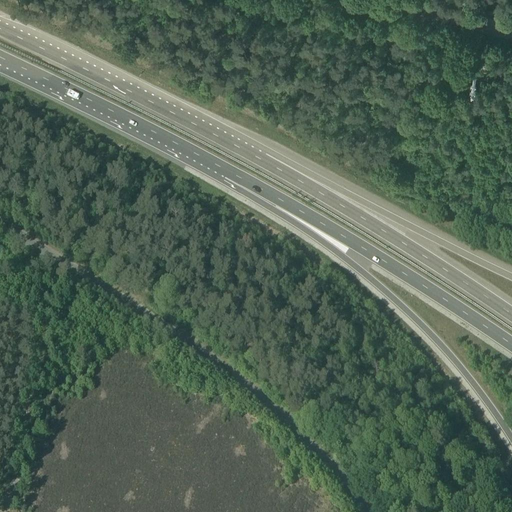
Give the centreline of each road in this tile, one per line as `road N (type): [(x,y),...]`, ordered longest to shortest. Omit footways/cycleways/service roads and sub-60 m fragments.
road 1 (unclassified): [(364,511),(246,386),(0,222)]
road 2 (trunk): [(228,172),(408,312),(511,439)]
road 3 (trunk): [(228,172),(511,346)]
road 4 (trunk): [(264,159),(0,29)]
road 5 (trunk): [(511,315),(264,159)]
road 6 (trunk): [(511,277),(264,159)]
road 7 (trunk): [(0,57),(228,172)]
road 8 (unclassified): [(511,34),(375,0)]
